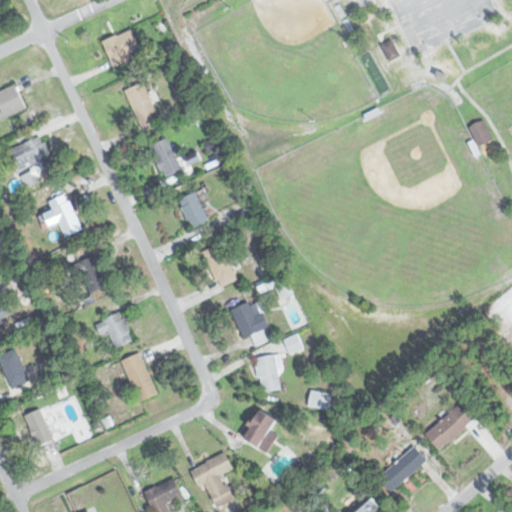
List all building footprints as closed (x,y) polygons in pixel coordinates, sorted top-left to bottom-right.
[(492,0),(390,0),(413,56),(497,21),(497,14),(492,0)] [(129,52),(140,49),(134,30),(105,39),(113,67),(132,61),(129,52)] [(401,56),(393,40),(383,45),(391,61),(401,56)] [(159,115),(144,82),(124,90),(138,124),(159,115)] [(0,105),(5,117),(26,108),(15,85),(0,91),(0,105)] [(494,140),(486,119),(470,125),(479,146),(494,140)] [(25,183),(56,172),(43,136),(10,148),(19,174),(22,173),(25,183)] [(166,178),(184,169),(168,137),(150,146),(166,178)] [(179,198),(192,228),(210,220),(202,201),(208,198),(204,188),(179,198)] [(51,226),(58,222),(65,237),(83,228),(66,193),(49,201),(53,209),(45,213),(51,226)] [(238,280),(223,242),(205,250),(221,287),(238,280)] [(74,264),(88,294),(109,284),(96,254),(74,264)] [(282,298),(293,293),(285,275),(259,286),(261,293),(276,286),(282,298)] [(0,329),(5,328),(1,317),(9,315),(2,292),(0,292),(0,329)] [(246,338),(271,325),(257,298),(232,311),(246,338)] [(103,319),(116,348),(133,340),(121,311),(103,319)] [(286,340),(291,353),(303,348),(298,335),(286,340)] [(0,351),(0,359),(13,389),(33,380),(16,345),(0,351)] [(140,401),(158,393),(141,352),(122,359),(140,401)] [(280,355),(259,355),(259,390),(280,390),(280,355)] [(427,433),(441,449),(478,417),(463,401),(427,433)] [(54,437),(40,408),(24,415),(39,445),(54,437)] [(272,431),(278,416),(259,408),(246,440),(271,450),(278,433),(272,431)] [(396,487),(428,461),(416,445),(383,471),(396,487)] [(206,482),(218,507),(235,498),(223,473),(234,468),(227,452),(192,468),(200,485),(206,482)] [(154,511),(169,511),(172,511),(170,506),(185,500),(175,477),(145,490),(154,511)] [(355,491),(360,501),(347,509),(348,511),(373,511),(379,509),(366,485),(355,491)]
